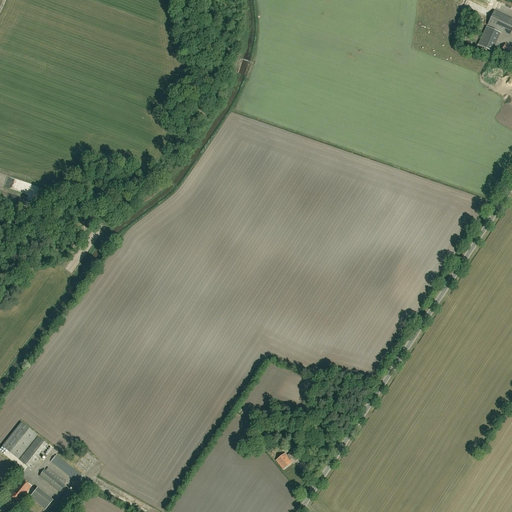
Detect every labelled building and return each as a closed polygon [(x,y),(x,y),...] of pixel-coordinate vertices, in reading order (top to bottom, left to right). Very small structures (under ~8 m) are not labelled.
[(510,36),(511,31),(511,19),(494,11),(487,25),(510,36)] [(500,33),(486,27),(478,45),(492,52),(500,33)] [(511,57),(511,55),(511,48),(506,44),(502,51),(511,57)] [(297,414),(299,410),(282,403),(280,406),(297,414)] [(2,446),(18,459),(37,436),(20,423),(2,446)] [(38,437),(20,460),(31,470),(49,447),(38,437)] [(295,461),(299,458),(293,450),(289,453),(289,454),(287,456),(285,453),(276,460),(280,465),(290,457),(291,456),(295,461)] [(82,476),(72,467),(56,455),(51,462),(77,482),(82,476)] [(290,457),(280,465),(283,469),(292,463),(290,460),(292,459),(290,457)] [(78,464),(86,470),(89,466),(81,460),(78,464)] [(65,485),(64,485),(67,482),(48,467),(46,471),(45,470),(39,476),(59,492),(65,485)] [(9,495),(18,502),(20,504),(25,498),(23,497),(31,486),(21,479),(9,495)] [(54,499),(37,487),(30,497),(47,509),(54,499)] [(68,489),(49,511),(62,511),(76,495),(68,489)]
